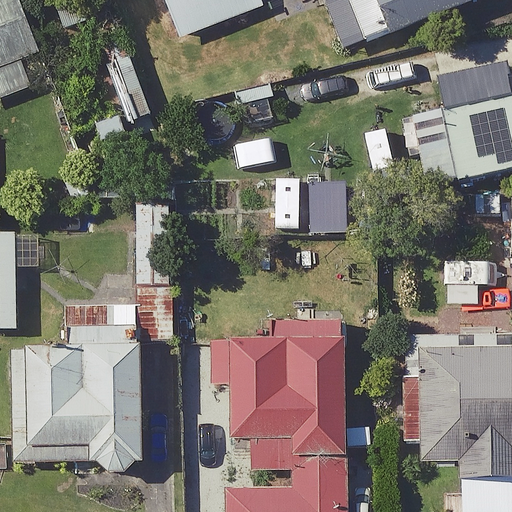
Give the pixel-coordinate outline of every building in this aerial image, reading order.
[(0,103),(35,88),(25,67),(43,60),(17,0),(5,0),(0,2),(0,103)] [(266,12),(261,0),(167,0),(183,42),(266,12)] [(482,0),(351,0),(369,49),(485,7),(482,0)] [(511,178),(511,106),(452,117),(465,188),(511,178)] [(355,189),(306,187),(303,241),(352,243),(355,189)] [(141,309),(67,310),(67,351),(19,351),(20,467),(92,466),(94,470),(96,474),(100,477),(103,479),(107,481),(111,483),(116,483),(120,483),(125,483),(129,481),(133,479),(137,476),(140,473),(143,470),(144,466),(144,391),(172,391),(171,358),(142,358),(142,345),(173,345),(172,209),(141,209),(141,309)] [(21,238),(0,237),(0,334),(19,335),(21,238)] [(226,250),(186,250),(185,311),(226,311),(226,250)] [(344,511),(341,313),(268,314),(268,346),(212,346),(212,390),(236,390),(237,447),(257,447),(257,493),(232,493),(231,511),(344,511)] [(511,491),(511,359),(462,359),(462,338),(408,339),(408,366),(424,366),(424,471),(464,471),(464,476),(464,492),(511,491)]
